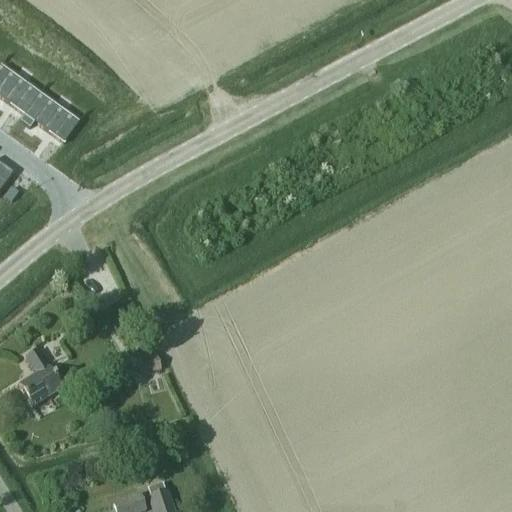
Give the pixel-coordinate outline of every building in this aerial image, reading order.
[(39,98),(0,70),(0,101),(24,119),(39,98)] [(78,127),(39,98),(24,119),(64,147),(78,127)] [(34,126),(24,119),(20,125),(30,132),(34,126)] [(0,194),(5,188),(13,177),(0,167),(0,194)] [(62,391),(38,353),(26,360),(36,377),(19,388),(32,410),(62,391)] [(137,363),(140,378),(162,373),(158,358),(137,363)] [(174,511),(168,493),(148,500),(151,511),(174,511)] [(144,511),(140,497),(113,506),(114,511),(144,511)]
